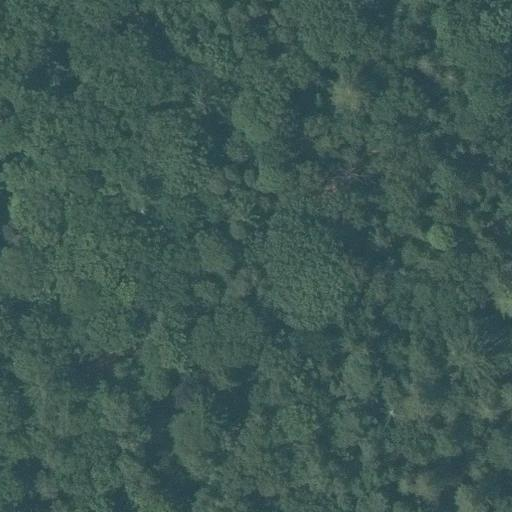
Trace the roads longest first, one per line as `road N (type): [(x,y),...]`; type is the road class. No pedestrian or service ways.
road 1 (unknown): [(80,393),(35,0)]
road 2 (unknown): [(105,511),(80,393),(30,388),(0,420)]
